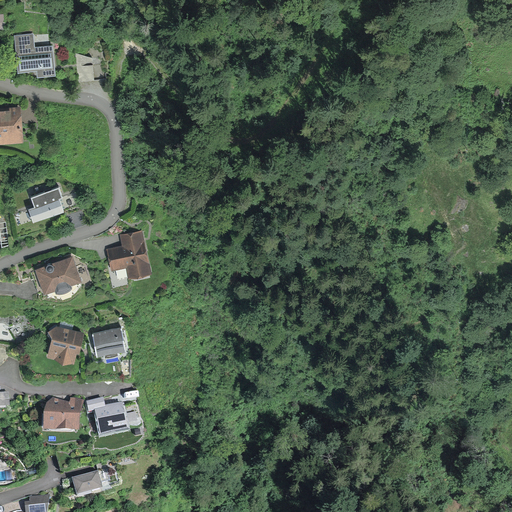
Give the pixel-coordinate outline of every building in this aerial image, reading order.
[(28,48),(28,34),(11,34),(12,71),(31,70),(31,76),(47,75),(46,48),(28,48)] [(77,40),(77,78),(101,78),(101,40),(77,40)] [(17,107),(0,108),(0,141),(20,141),(17,107)] [(58,187),(30,196),(33,206),(25,209),(29,220),(60,210),(56,198),(61,197),(58,187)] [(146,274),(139,233),(119,236),(121,248),(104,251),(107,270),(124,267),(126,278),(146,274)] [(67,256),(30,269),(38,292),(75,279),(67,256)] [(69,363),(79,336),(53,327),(44,354),(69,363)] [(122,330),(95,333),(98,356),(126,353),(122,330)] [(87,412),(93,435),(121,428),(115,404),(99,408),(97,399),(81,403),(84,413),(87,412)] [(42,402),(39,430),(71,433),(73,405),(42,402)] [(92,474),(68,479),(71,495),(95,490),(92,474)] [(20,511),(42,511),(41,497),(25,498),(25,504),(20,504),(20,511)]
